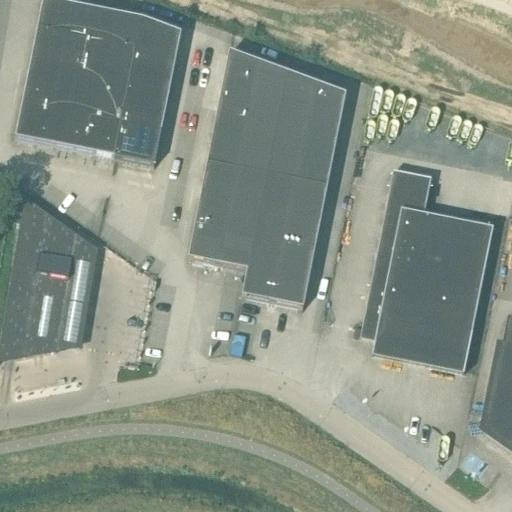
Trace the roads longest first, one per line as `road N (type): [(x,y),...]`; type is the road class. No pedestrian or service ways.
road 1 (unclassified): [(464,511),(285,389),(241,377),(0,419)]
road 2 (unknown): [(305,403),(365,155)]
road 3 (unknown): [(170,258),(196,40)]
road 4 (unknown): [(170,258),(150,219),(106,186),(38,162)]
road 5 (unknown): [(167,389),(176,319),(170,258)]
